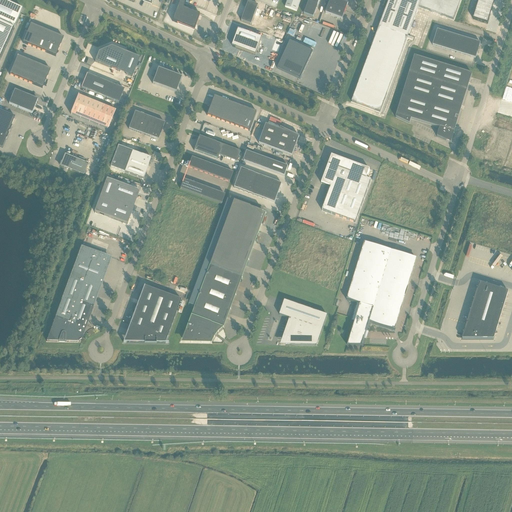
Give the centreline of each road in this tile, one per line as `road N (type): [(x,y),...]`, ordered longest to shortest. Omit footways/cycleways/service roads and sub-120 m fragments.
road 1 (motorway): [(511,414),(0,405)]
road 2 (motorway): [(0,426),(511,434)]
road 3 (unclassified): [(511,383),(0,378)]
road 4 (unclassified): [(205,64),(103,341)]
road 5 (unclassified): [(242,345),(322,125)]
road 6 (unclassified): [(511,5),(459,175)]
road 7 (unclassified): [(456,187),(407,346)]
road 8 (unclassified): [(322,125),(456,187)]
road 9 (unclassified): [(95,4),(41,136)]
road 10 (unknown): [(437,248),(367,234),(343,296)]
road 11 (unclassified): [(322,125),(368,0)]
road 12 (unclassified): [(205,64),(322,125)]
road 13 (unclassified): [(95,4),(194,50),(205,64)]
